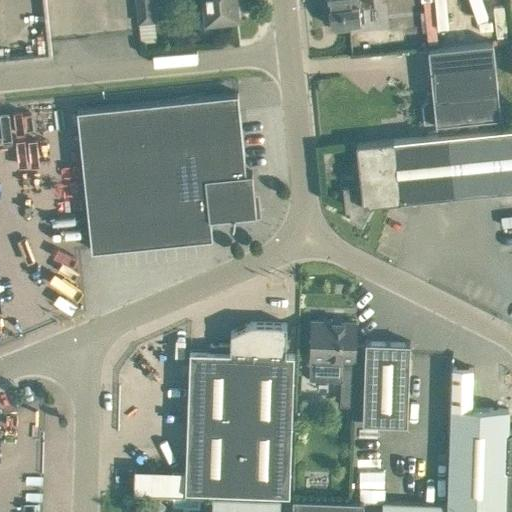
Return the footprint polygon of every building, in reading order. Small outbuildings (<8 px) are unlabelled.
[(136,0),(139,23),(157,21),(154,0),(136,0)] [(237,15),(235,0),(202,0),(204,19),(237,15)] [(350,28),(350,23),(365,21),(363,5),(374,4),(373,0),(327,0),(331,24),(334,24),(334,29),(350,28)] [(421,15),(408,19),(411,29),(424,25),(421,15)] [(436,122),(456,119),(501,115),(493,40),(428,47),(434,99),(426,100),(422,104),(424,122),(436,121),(436,122)] [(246,171),(238,92),(77,108),(92,249),(213,237),(211,217),(234,214),(234,216),(234,218),(234,220),(233,222),(232,224),(234,225),(234,222),(235,220),(235,217),(235,214),(256,212),(252,171),(246,171)] [(511,187),(511,125),(403,137),(409,198),(511,187)] [(362,224),(369,211),(368,203),(409,198),(403,137),(356,142),(361,184),(343,186),(346,211),(350,213),(350,218),(362,224)] [(356,321),(311,319),(311,339),(310,357),(309,379),(311,379),(311,377),(341,378),(342,358),(355,359),(356,342),(356,321)] [(172,468),(172,474),(171,492),(185,493),(185,489),(290,493),(294,353),(286,352),(287,323),(251,321),(231,331),(230,350),(190,349),(186,469),(172,468)] [(410,361),(411,341),(365,339),(365,343),(356,342),(355,359),(342,358),(340,404),(352,405),(352,417),(362,418),(362,421),(408,423),(410,361)] [(511,511),(511,427),(508,427),(509,408),(471,406),(472,366),(452,366),(451,406),(448,502),(447,502),(446,511),(511,511)] [(356,444),(357,495),(384,494),(383,444),(356,444)] [(425,487),(427,467),(403,465),(401,484),(425,487)] [(241,511),(242,495),(213,494),(212,511),(241,511)] [(280,511),(281,496),(242,495),(241,511),(280,511)] [(293,496),(292,511),(363,511),(364,500),(293,496)] [(446,511),(447,502),(382,500),(381,511),(446,511)]
